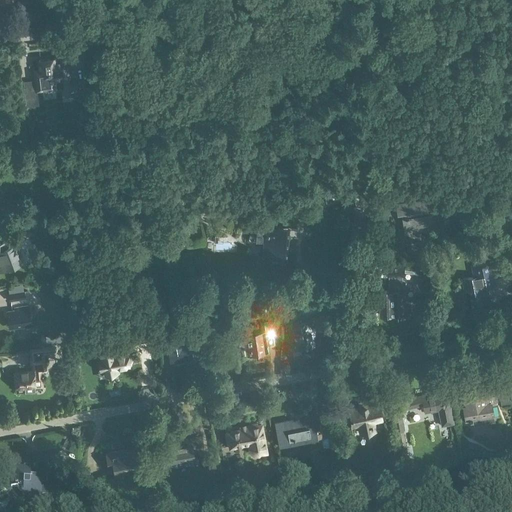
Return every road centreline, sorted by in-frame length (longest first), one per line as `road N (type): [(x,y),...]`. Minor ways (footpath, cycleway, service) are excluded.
road 1 (residential): [(0,432),(340,361)]
road 2 (track): [(357,213),(376,48),(394,0)]
road 3 (residential): [(340,361),(511,329)]
road 4 (residential): [(340,361),(357,213)]
road 5 (track): [(45,37),(162,0)]
